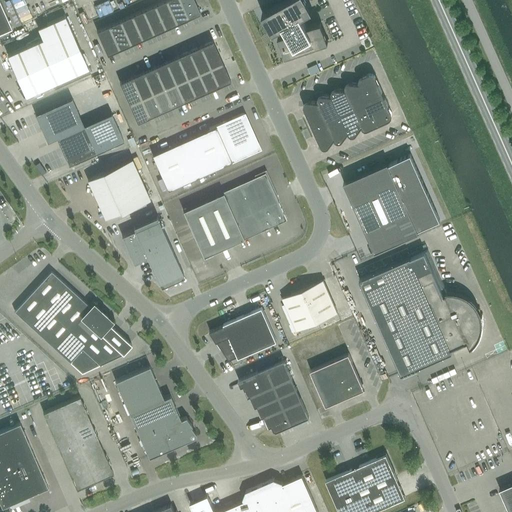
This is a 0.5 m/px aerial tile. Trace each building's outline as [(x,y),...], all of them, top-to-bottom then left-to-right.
[(0,0),(0,31),(12,27),(0,0)] [(165,28),(177,23),(166,0),(163,0),(154,4),(165,28)] [(166,0),(177,23),(188,18),(180,0),(166,0)] [(194,0),(180,0),(188,18),(200,12),(194,0)] [(307,0),(284,0),(262,13),(272,31),(283,26),(287,33),(278,36),(285,56),(328,41),(321,21),(307,26),(301,16),(312,9),(307,0)] [(154,33),(165,28),(154,4),(143,9),(154,33)] [(142,38),(154,33),(143,9),(131,14),(142,38)] [(84,22),(90,20),(85,10),(79,12),(84,22)] [(131,43),(142,38),(131,14),(120,19),(131,43)] [(7,54),(25,95),(88,67),(65,15),(47,23),(51,34),(7,54)] [(119,48),(131,43),(120,19),(108,25),(119,48)] [(119,48),(108,25),(96,30),(107,54),(119,48)] [(210,67),(222,62),(212,40),(200,45),(210,67)] [(200,45),(189,50),(199,72),(210,67),(200,45)] [(199,72),(189,50),(177,55),(187,77),(199,72)] [(187,77),(177,55),(166,60),(176,82),(187,77)] [(166,60),(154,66),(164,87),(176,82),(166,60)] [(222,62),(210,67),(199,72),(207,90),(230,80),(222,62)] [(164,87),(154,66),(143,71),(153,93),(164,87)] [(143,71),(131,76),(141,98),(153,93),(143,71)] [(359,81),(360,83),(368,101),(383,94),(373,71),(362,76),(360,77),(359,79),(359,81)] [(195,95),(207,90),(199,72),(187,77),(195,95)] [(149,116),(141,98),(131,76),(119,81),(137,121),(149,116)] [(176,82),(184,101),(195,95),(187,77),(176,82)] [(172,106),(184,101),(176,82),(164,87),(172,106)] [(368,101),(360,83),(349,82),(347,83),(345,85),(345,87),(346,89),(354,107),(368,101)] [(172,106),(164,87),(153,93),(161,111),(172,106)] [(354,107),(346,89),(335,88),(335,89),(333,89),(331,91),(331,93),(332,95),(340,114),(354,107)] [(161,111),(153,93),(141,98),(149,116),(161,111)] [(340,114),(332,95),(321,94),(321,95),(319,96),(318,97),(317,99),(318,102),(326,120),(340,114)] [(362,126),(363,128),(365,129),(367,129),(369,128),(388,120),(389,119),(390,119),(390,118),(391,117),(391,116),(392,116),(392,115),(392,114),(392,113),(392,112),(391,112),(383,94),(368,101),(354,107),(362,126)] [(47,141),(57,137),(84,125),(71,97),(35,114),(47,141)] [(326,120),(318,102),(308,101),(307,101),(305,102),(304,103),(304,106),(305,108),(304,108),(312,126),(326,120)] [(348,132),(349,134),(351,135),(353,135),(355,134),(362,126),(354,107),(340,114),(348,132)] [(84,125),(96,152),(123,140),(111,112),(84,125)] [(206,129),(206,130),(152,154),(168,189),(259,149),(243,113),(206,129)] [(334,138),(335,140),(337,141),(339,141),(341,140),(342,140),(348,132),(340,114),(326,120),(334,138)] [(328,146),(334,138),(326,120),(312,126),(320,144),(321,144),(322,146),(323,147),(326,147),(328,146)] [(84,125),(57,137),(69,164),(96,152),(84,125)] [(401,132),(333,162),(374,253),(441,224),(401,132)] [(104,171),(88,179),(105,217),(121,210),(122,211),(150,198),(132,158),(104,170),(104,171)] [(203,256),(236,241),(236,242),(286,219),(265,172),(215,195),(183,210),(203,256)] [(170,209),(182,205),(180,197),(167,201),(170,209)] [(135,229),(122,235),(123,238),(124,237),(130,251),(128,252),(131,257),(133,256),(135,261),(147,255),(160,285),(161,284),(160,282),(182,273),(182,275),(184,274),(157,215),(156,216),(157,217),(135,227),(135,225),(134,226),(135,229)] [(480,333),(481,332),(481,330),(482,329),(482,327),(482,325),(482,324),(482,321),(482,320),(482,318),(481,316),(481,314),(480,313),(478,314),(476,309),(478,308),(478,307),(477,305),(475,304),(475,303),(473,301),(472,300),(469,298),(467,296),(464,295),(462,294),(460,293),(459,293),(457,292),(454,292),(450,291),(447,292),(445,292),(446,294),(444,295),(424,251),(410,257),(410,256),(359,279),(401,374),(452,351),(450,349),(467,341),(470,348),(472,347),(473,345),(475,344),(477,341),(478,339),(479,337),(480,335),(480,333)] [(213,270),(214,275),(227,272),(225,267),(213,270)] [(51,270),(14,310),(82,372),(123,353),(132,344),(108,323),(111,320),(105,314),(107,313),(101,308),(99,309),(94,304),(91,307),(51,270)] [(323,279),(303,288),(317,321),(337,312),(323,279)] [(317,321),(303,288),(283,297),(297,330),(317,321)] [(224,325),(210,331),(229,360),(238,357),(277,341),(262,307),(223,324),(224,325)] [(310,369),(325,405),(360,390),(362,385),(348,352),(310,369)] [(259,370),(267,388),(272,399),(276,397),(297,388),(284,359),(259,370)] [(115,379),(129,411),(164,397),(150,364),(115,379)] [(267,388),(259,370),(238,379),(241,386),(243,385),(248,396),(250,395),(267,388)] [(262,417),(265,416),(281,408),(276,397),(272,399),(267,388),(250,395),(255,406),(258,405),(262,417)] [(301,399),(297,388),(276,397),(281,408),(301,399)] [(164,397),(129,411),(149,456),(195,436),(196,434),(196,432),(191,425),(192,424),(186,415),(182,419),(170,394),(164,397)] [(67,416),(85,408),(80,395),(61,403),(67,416)] [(309,417),(301,399),(281,408),(288,426),(309,417)] [(43,411),(48,424),(67,416),(61,403),(43,411)] [(72,429),(91,421),(85,408),(67,416),(72,429)] [(278,430),(288,426),(281,408),(265,416),(269,426),(272,426),(273,429),(274,429),(274,430),(275,430),(276,430),(276,431),(277,430),(278,430)] [(67,416),(48,424),(54,437),(72,429),(67,416)] [(78,442),(96,434),(91,421),(72,429),(78,442)] [(0,430),(0,502),(2,506),(48,486),(20,422),(0,430)] [(60,450),(78,442),(72,429),(54,437),(60,450)] [(78,442),(84,454),(102,446),(96,434),(78,442)] [(65,463),(84,454),(78,442),(60,450),(65,463)] [(102,446),(84,454),(89,467),(107,459),(102,446)] [(326,480),(339,511),(372,511),(406,497),(386,453),(326,480)] [(71,475),(89,467),(84,454),(65,463),(71,475)] [(89,467),(95,480),(113,472),(107,459),(89,467)] [(139,460),(126,466),(130,475),(143,470),(139,460)] [(76,488),(95,480),(89,467),(71,475),(76,488)] [(255,486),(266,511),(318,511),(302,474),(283,483),(282,481),(275,478),(255,486)] [(511,511),(511,483),(500,489),(509,511),(511,511)] [(243,498),(244,500),(216,511),(266,511),(255,486),(246,490),(243,498)]
